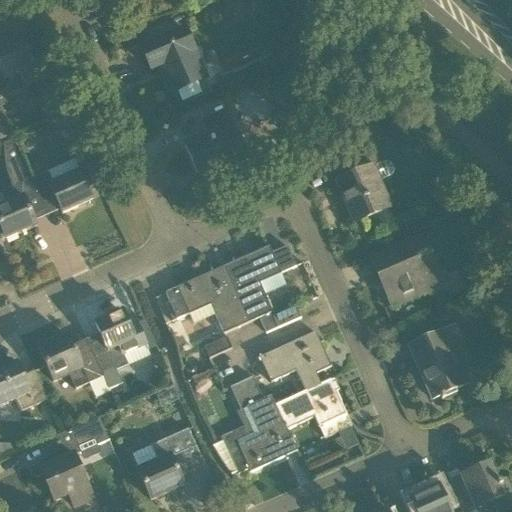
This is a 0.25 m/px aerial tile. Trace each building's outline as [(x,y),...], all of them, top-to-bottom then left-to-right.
[(119,0),(124,10),(146,0),(119,0)] [(201,95),(196,83),(205,79),(183,30),(141,48),(151,70),(159,67),(171,94),(177,92),(182,103),(201,95)] [(36,78),(44,95),(57,89),(46,65),(35,70),(21,39),(0,48),(0,72),(3,80),(18,73),(23,84),(36,78)] [(278,75),(275,85),(279,86),(278,90),(297,96),(302,77),(283,72),(282,77),(278,75)] [(0,144),(13,139),(0,110),(0,144)] [(183,144),(200,182),(248,161),(226,111),(201,122),(206,134),(183,144)] [(365,115),(350,122),(356,134),(370,127),(365,115)] [(7,205),(0,208),(0,230),(1,230),(5,240),(35,227),(31,217),(45,211),(31,181),(13,141),(4,145),(5,159),(8,173),(13,187),(15,189),(2,195),(7,205)] [(385,162),(379,165),(373,151),(338,166),(344,180),(336,183),(354,224),(390,209),(378,181),(391,175),(393,171),(391,165),(385,162)] [(32,181),(31,181),(45,211),(47,216),(48,216),(45,210),(57,204),(62,215),(92,201),(87,190),(99,184),(86,156),(47,173),(47,174),(31,181),(32,181)] [(383,290),(391,308),(439,287),(419,239),(372,260),(380,278),(385,275),(390,287),(383,290)] [(269,248),(222,268),(247,324),(259,319),(266,334),(277,329),(272,318),(271,314),(272,313),(259,284),(296,268),(287,248),(272,254),(269,248)] [(247,324),(222,268),(165,294),(177,321),(210,306),(223,335),(247,324)] [(295,307),(272,318),(277,329),(300,319),(295,307)] [(108,369),(125,362),(123,356),(144,346),(147,352),(148,352),(136,324),(129,328),(122,313),(119,314),(117,310),(104,315),(106,320),(95,325),(101,340),(88,345),(102,378),(108,391),(116,387),(108,369)] [(432,401),(440,397),(441,401),(445,399),(443,396),(470,384),(470,383),(465,385),(448,347),(453,345),(446,331),(408,347),(432,401)] [(331,368),(315,333),(259,359),(271,384),(296,373),(305,393),(320,385),(316,375),(331,368)] [(75,390),(95,381),(102,378),(88,345),(74,352),(68,337),(38,350),(53,383),(69,375),(75,390)] [(209,360),(231,350),(226,338),(203,348),(209,360)] [(0,407),(14,401),(20,413),(47,401),(34,372),(23,377),(17,364),(0,371),(0,407)] [(252,378),(240,383),(250,406),(263,400),(252,378)] [(305,393),(275,407),(286,431),(315,419),(324,440),(351,427),(330,381),(320,385),(305,393)] [(296,453),(286,431),(275,407),(270,397),(263,400),(250,406),(240,383),(229,389),(240,412),(246,409),(259,437),(238,447),(238,448),(227,453),(238,475),(249,470),(250,474),(296,453)] [(40,471),(54,503),(69,496),(75,509),(93,501),(73,457),(81,454),(71,431),(47,442),(56,463),(40,471)] [(130,456),(142,483),(150,501),(183,487),(176,471),(189,465),(189,466),(201,461),(202,464),(203,464),(188,431),(130,456)] [(463,511),(472,511),(479,509),(493,503),(496,511),(505,511),(511,509),(511,501),(503,482),(497,484),(489,465),(460,478),(449,483),(463,511)] [(457,511),(457,510),(452,511),(448,511),(438,487),(409,500),(415,511),(457,511)]
